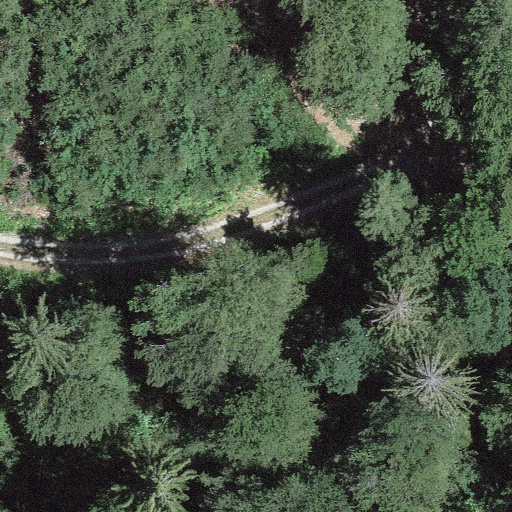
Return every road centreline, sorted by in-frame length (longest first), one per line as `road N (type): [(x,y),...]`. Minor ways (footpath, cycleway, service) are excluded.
road 1 (track): [(462,142),(234,229),(118,255),(0,237)]
road 2 (track): [(511,152),(462,142),(437,92),(437,37),(453,0)]
